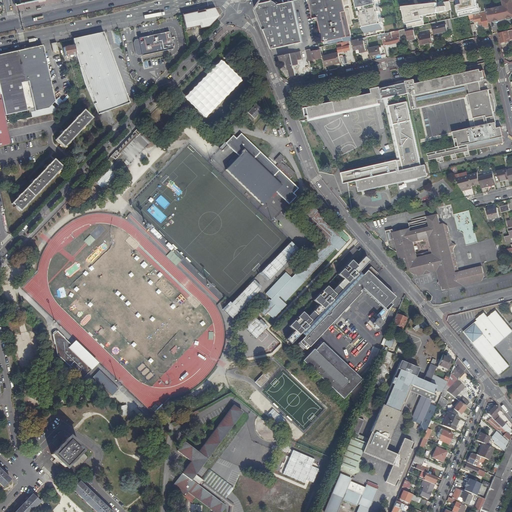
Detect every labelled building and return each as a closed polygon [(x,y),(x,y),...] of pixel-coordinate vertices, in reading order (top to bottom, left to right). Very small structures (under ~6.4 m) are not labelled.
[(327,41),(318,0),(309,0),(313,19),(318,18),(323,42),(327,41)] [(338,39),(329,0),(318,0),(327,41),(338,39)] [(329,0),(338,39),(351,36),(351,35),(349,28),(349,25),(346,12),(345,9),(343,0),(329,0)] [(376,0),(358,0),(367,37),(382,34),(385,34),(378,1),(377,1),(376,0)] [(504,6),(487,10),(487,11),(490,22),(494,22),(494,21),(499,19),(500,20),(511,17),(511,0),(503,0),(504,6)] [(259,4),(256,9),(271,49),(303,42),(294,1),(278,4),(272,1),(268,2),(264,3),(259,4)] [(209,27),(219,16),(214,8),(204,10),(205,12),(197,14),(196,12),(183,15),(186,29),(192,28),(199,26),(200,29),(209,27)] [(449,9),(437,11),(438,16),(434,17),(435,23),(451,19),(449,9)] [(473,14),(469,15),(470,21),(475,20),(475,22),(478,21),(479,25),(483,24),(483,26),(489,25),(487,15),(474,18),(473,14)] [(402,29),(407,28),(405,19),(400,20),(400,21),(398,21),(399,27),(401,27),(402,29)] [(432,23),(433,28),(452,24),(451,19),(435,23),(432,23)] [(433,28),(435,34),(453,30),(452,24),(433,28)] [(414,40),(417,39),(414,30),(407,32),(409,41),(414,40)] [(511,30),(499,34),(502,43),(510,41),(510,40),(511,39),(511,30)] [(389,36),(388,33),(385,34),(382,34),(384,46),(397,43),(400,42),(399,37),(400,37),(399,31),(396,31),(391,32),(392,35),(389,36)] [(162,51),(173,49),(171,38),(169,32),(164,33),(161,33),(158,34),(162,51)] [(103,33),(89,36),(73,39),(74,46),(76,55),(80,68),(85,85),(86,88),(100,119),(105,117),(103,113),(114,109),(130,103),(120,79),(105,38),(103,33)] [(148,54),(162,51),(158,34),(154,35),(150,36),(142,38),(148,54)] [(433,43),(433,41),(432,36),(431,34),(426,35),(420,37),(419,37),(421,45),(433,43)] [(367,37),(352,41),(354,49),(361,48),(362,52),(370,50),(369,49),(367,37)] [(142,56),(148,54),(142,38),(138,38),(138,39),(142,55),(142,56)] [(138,56),(142,55),(138,39),(135,40),(133,43),(135,54),(138,56)] [(349,41),(339,43),(337,44),(339,53),(351,50),(349,41)] [(17,52),(30,110),(31,113),(48,109),(55,102),(42,46),(31,49),(17,52)] [(65,57),(76,55),(74,46),(64,48),(65,57)] [(369,49),(370,50),(371,56),(381,54),(380,46),(376,47),(369,49)] [(311,52),(311,49),(306,50),(309,61),(320,58),(319,54),(320,53),(319,50),(311,52)] [(0,55),(0,94),(0,95),(1,95),(5,116),(30,110),(17,52),(5,54),(0,55)] [(294,53),(291,54),(294,66),(299,65),(298,60),(302,59),(301,52),(294,53)] [(291,54),(280,56),(282,62),(282,64),(284,67),(286,68),(288,68),(290,77),(296,75),(294,66),(291,54)] [(324,57),(326,66),(341,63),(340,58),(339,54),(324,57)] [(224,59),(188,96),(210,118),(246,78),(224,59)] [(478,70),(476,63),(471,64),(471,66),(465,68),(466,73),(478,70)] [(128,69),(132,78),(137,75),(131,67),(128,69)] [(417,80),(407,83),(412,111),(418,110),(417,96),(469,85),(479,128),(454,132),(459,147),(428,154),(430,160),(505,144),(504,137),(502,128),(498,128),(490,89),(493,88),(491,78),(488,78),(485,69),(418,84),(417,80)] [(409,95),(407,83),(373,92),(374,94),(309,109),(311,120),(380,105),(379,101),(409,95)] [(0,146),(11,144),(8,131),(6,123),(0,95),(0,94),(0,146)] [(359,192),(429,176),(426,165),(421,166),(408,103),(390,106),(401,159),(397,159),(382,164),(362,168),(343,173),(345,184),(357,181),(359,192)] [(246,115),(249,118),(252,121),(261,111),(255,105),(246,115)] [(83,111),(55,140),(63,148),(91,119),(83,111)] [(6,123),(8,131),(55,120),(53,113),(40,115),(31,118),(6,123)] [(139,128),(138,127),(132,134),(137,138),(142,132),(140,130),(139,128)] [(289,180),(275,167),(241,134),(236,139),(233,136),(225,144),(236,154),(239,157),(229,167),(226,170),(227,172),(228,171),(262,204),(261,204),(263,206),(275,192),(289,204),(296,197),(293,194),(298,189),(289,180)] [(116,150),(110,157),(111,157),(113,158),(115,160),(120,154),(116,150)] [(239,157),(236,154),(226,165),(229,167),(239,157)] [(275,161),(278,164),(281,161),(284,158),(280,155),(275,161)] [(352,165),(353,169),(397,159),(396,155),(352,165)] [(54,160),(12,204),(14,206),(13,207),(15,208),(16,208),(20,211),(61,168),(54,160)] [(278,164),(275,167),(289,180),(295,174),(281,161),(278,164)] [(117,177),(108,169),(95,183),(104,191),(117,177)] [(510,179),(508,171),(507,169),(498,172),(500,181),(504,180),(510,179)] [(465,189),(472,187),(472,186),(481,184),(479,178),(478,173),(458,178),(461,183),(465,189)] [(495,184),(496,184),(494,175),(494,174),(479,178),(493,175),(495,184)] [(481,184),(482,188),(486,187),(486,186),(495,184),(493,175),(479,178),(481,184)] [(500,218),(497,208),(488,210),(490,220),(500,218)] [(345,242),(313,212),(304,219),(329,241),(297,277),(294,275),(291,278),(286,273),(255,305),(264,317),(268,314),(272,318),(287,306),(284,303),(335,250),(338,252),(345,242)] [(476,283),(482,281),(485,276),(482,266),(460,272),(459,267),(458,267),(454,250),(456,245),(452,242),(448,226),(444,224),(440,225),(438,214),(427,217),(427,216),(411,220),(412,223),(411,223),(410,223),(411,229),(394,233),(393,230),(387,231),(391,247),(399,253),(401,260),(409,265),(411,271),(412,271),(413,273),(414,273),(416,275),(419,275),(419,276),(425,274),(426,275),(433,273),(439,271),(443,291),(476,283)] [(345,242),(349,246),(352,242),(331,221),(327,225),(345,242)] [(84,241),(89,246),(95,240),(90,235),(84,241)] [(266,283),(298,250),(290,242),(223,310),(232,318),(262,287),(259,284),(263,280),(266,283)] [(166,256),(176,265),(181,259),(171,250),(166,256)] [(383,302),(391,294),(374,278),(378,273),(370,267),(362,275),(358,272),(360,270),(352,262),(347,267),(348,267),(344,271),(343,271),(339,275),(343,279),(331,292),(327,288),(323,292),(323,293),(319,297),(314,302),(318,305),(307,318),(303,314),(298,319),(299,319),(295,323),(294,323),(290,327),(299,336),(301,334),(304,337),(298,344),(303,350),(311,345),(314,343),(360,294),(359,293),(363,289),(380,305),(382,303),(383,302)] [(394,297),(391,294),(383,302),(382,303),(380,305),(384,309),(378,316),(379,317),(376,320),(374,318),(368,323),(374,328),(375,327),(378,329),(384,322),(394,297)] [(35,316),(48,329),(54,322),(41,309),(35,316)] [(476,319),(477,320),(464,331),(499,374),(509,366),(494,348),(511,332),(511,328),(496,309),(488,316),(485,312),(476,319)] [(406,319),(396,314),(392,324),(402,328),(406,319)] [(255,339),(267,327),(255,316),(244,328),(255,339)] [(423,319),(413,328),(415,331),(421,326),(425,330),(429,326),(423,319)] [(48,329),(52,333),(59,327),(54,322),(48,329)] [(59,327),(52,333),(66,346),(72,340),(59,327)] [(394,339),(387,336),(386,340),(384,344),(391,347),(394,339)] [(69,348),(92,369),(97,364),(75,342),(69,348)] [(303,361),(343,399),(362,380),(323,343),(315,351),(314,350),(303,361)] [(92,370),(92,369),(69,348),(69,347),(66,350),(90,373),(92,370)] [(395,356),(385,351),(380,363),(390,367),(395,356)] [(452,360),(442,355),(438,365),(448,370),(452,360)] [(466,369),(457,358),(450,374),(456,379),(466,369)] [(423,423),(432,402),(435,403),(438,396),(434,394),(435,391),(442,394),(448,381),(433,375),(436,366),(430,364),(424,380),(416,376),(420,367),(400,360),(397,368),(399,369),(395,378),(393,377),(390,383),(393,384),(384,404),(382,404),(361,452),(391,465),(384,482),(396,487),(413,449),(410,448),(413,442),(403,438),(396,454),(385,449),(401,412),(399,411),(407,391),(420,396),(411,417),(412,418),(411,419),(413,421),(416,422),(415,423),(420,425),(421,422),(423,423)] [(372,376),(378,386),(384,382),(381,377),(388,373),(382,362),(375,367),(378,372),(372,376)] [(94,373),(107,386),(113,379),(100,367),(94,373)] [(255,382),(260,387),(271,376),(265,371),(255,382)] [(107,386),(112,390),(118,384),(113,379),(107,386)] [(465,388),(457,380),(452,385),(454,387),(457,390),(460,393),(465,388)] [(118,384),(112,390),(125,403),(131,397),(118,384)] [(445,400),(443,398),(441,396),(437,405),(443,409),(445,406),(448,402),(445,400)] [(460,402),(466,407),(469,403),(463,398),(460,402)] [(460,414),(466,407),(460,402),(459,402),(453,409),(460,414)] [(126,406),(120,408),(122,416),(129,415),(126,406)] [(188,493),(213,511),(222,511),(222,504),(191,481),(242,413),(233,406),(198,453),(184,443),(177,451),(191,462),(173,486),(185,496),(188,493)] [(499,411),(500,411),(499,410),(495,406),(487,414),(491,418),(501,428),(504,425),(498,418),(496,419),(493,416),(494,415),(498,411),(499,411)] [(459,418),(449,412),(443,426),(454,431),(459,418)] [(356,416),(350,431),(358,435),(364,420),(356,416)] [(511,427),(511,428),(511,425),(505,417),(502,419),(510,427),(511,427)] [(487,422),(496,430),(499,427),(490,419),(487,422)] [(431,431),(427,429),(423,438),(426,440),(428,440),(431,431)] [(452,435),(442,431),(439,439),(438,440),(448,445),(452,435)] [(501,442),(503,439),(495,432),(492,436),(495,438),(501,442)] [(483,444),(490,447),(492,443),(487,441),(489,438),(480,434),(476,441),(481,443),(483,444)] [(351,437),(338,469),(352,474),(365,442),(351,437)] [(61,445),(59,448),(52,455),(57,460),(56,462),(60,467),(62,465),(65,467),(81,451),(68,438),(61,445)] [(492,441),(499,447),(501,444),(502,443),(501,442),(495,438),(493,440),(492,441)] [(507,447),(509,442),(504,438),(503,439),(501,442),(502,443),(506,446),(507,447)] [(494,477),(500,479),(503,475),(511,452),(511,441),(509,441),(509,442),(507,447),(504,454),(499,465),(497,469),(496,472),(494,477)] [(488,460),(493,449),(490,447),(483,444),(478,456),(480,457),(488,460)] [(447,452),(442,450),(436,447),(431,458),(442,462),(447,452)] [(478,456),(476,455),(476,456),(471,454),(467,462),(479,468),(481,461),(479,460),(480,457),(478,456)] [(421,466),(424,459),(415,455),(412,462),(417,464),(415,469),(423,472),(426,474),(428,469),(421,466)] [(485,473),(466,464),(464,469),(476,474),(477,473),(480,475),(481,474),(484,475),(485,473)] [(0,470),(0,484),(3,487),(11,480),(2,472),(1,471),(0,470)] [(210,487),(226,498),(234,487),(209,470),(207,474),(206,473),(203,478),(209,482),(210,482),(212,483),(210,487)] [(426,474),(423,472),(420,477),(423,479),(422,480),(423,480),(431,484),(433,485),(433,483),(435,478),(426,474)] [(352,478),(340,473),(323,511),(337,511),(343,501),(357,507),(358,504),(360,505),(356,511),(367,511),(377,489),(366,484),(361,495),(347,489),(352,478)] [(487,511),(497,490),(502,480),(500,479),(494,477),(489,488),(484,500),(484,501),(480,510),(479,511),(478,511),(487,511)] [(428,499),(434,485),(433,485),(431,484),(423,480),(421,486),(423,487),(420,495),(428,499)] [(470,480),(465,491),(476,496),(481,484),(470,480)] [(73,489),(90,505),(92,493),(89,491),(87,489),(80,482),(73,489)] [(455,489),(451,499),(453,500),(454,498),(460,500),(459,501),(468,505),(472,496),(455,489)] [(425,506),(427,501),(404,491),(400,490),(399,494),(401,495),(399,500),(408,503),(410,499),(425,506)] [(92,493),(90,505),(96,511),(111,511),(106,507),(104,505),(92,493)] [(30,511),(40,502),(33,495),(25,503),(23,505),(16,511),(30,511)] [(480,510),(484,501),(479,499),(475,507),(477,508),(480,510)] [(398,509),(400,503),(399,503),(395,501),(390,511),(400,511),(401,510),(398,509)] [(455,503),(451,511),(463,511),(465,507),(455,503),(455,502),(455,503)]
